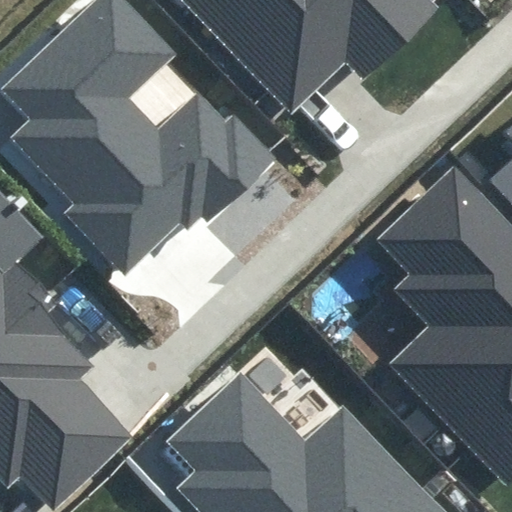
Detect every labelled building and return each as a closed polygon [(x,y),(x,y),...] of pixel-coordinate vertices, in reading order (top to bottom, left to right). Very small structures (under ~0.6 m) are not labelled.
[(178,47),(130,0),(82,0),(0,84),(0,94),(21,115),(0,136),(0,137),(69,204),(62,212),(122,270),(197,194),(213,210),(263,160),(206,104),(175,135),(132,94),(178,47)] [(179,0),(289,109),(341,57),(361,77),(435,4),(430,0),(179,0)] [(511,145),(511,155),(485,182),(511,208),(511,116),(497,131),(511,145)] [(511,225),(454,165),(377,239),(405,269),(388,286),(426,325),(387,363),(509,489),(511,486),(511,225)] [(0,481),(8,490),(19,480),(49,511),(53,511),(132,439),(76,379),(95,362),(9,271),(44,239),(0,191),(0,481)] [(188,474),(171,490),(191,511),(439,511),(347,413),(308,449),(239,374),(162,446),(188,474)]
